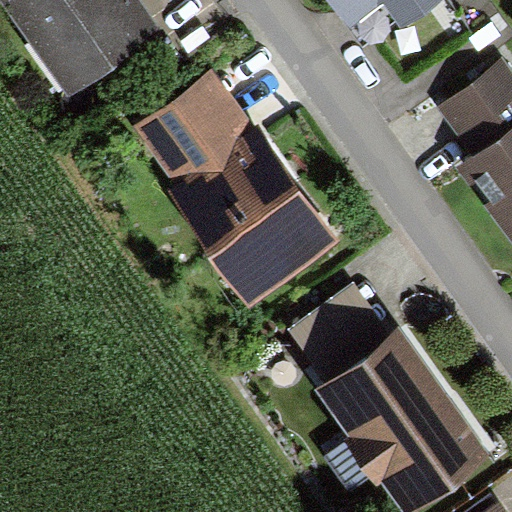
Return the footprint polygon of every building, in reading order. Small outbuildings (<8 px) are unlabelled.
[(9,0),(65,82),(159,18),(146,0),(9,0)] [(341,0),(351,13),(368,0),(389,0),(400,14),(418,0),(341,0)] [(511,65),(502,52),(439,100),(472,142),(457,154),(511,225),(511,65)] [(291,172),(212,62),(136,116),(256,283),(332,229),(291,172)] [(489,440),(399,314),(388,322),(354,275),(287,322),(319,366),(311,371),(404,500),(489,440)]
